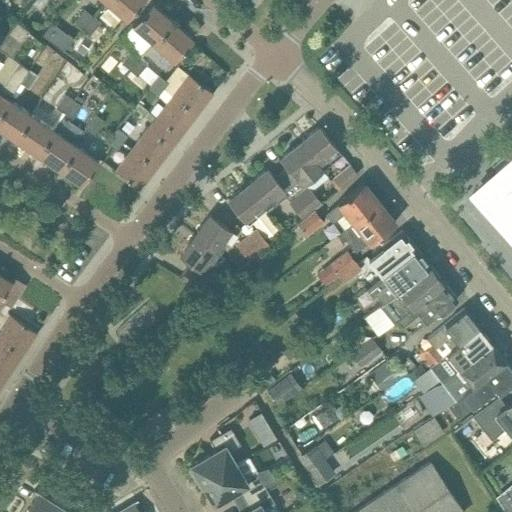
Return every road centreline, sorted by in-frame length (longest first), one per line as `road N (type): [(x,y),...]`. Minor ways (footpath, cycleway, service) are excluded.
road 1 (residential): [(511,321),(410,194),(273,52)]
road 2 (residential): [(127,239),(273,52)]
road 3 (residential): [(16,406),(141,463),(179,511)]
road 4 (residential): [(127,239),(0,143)]
